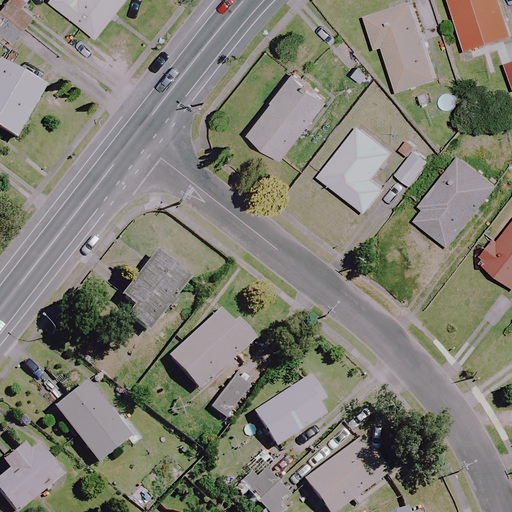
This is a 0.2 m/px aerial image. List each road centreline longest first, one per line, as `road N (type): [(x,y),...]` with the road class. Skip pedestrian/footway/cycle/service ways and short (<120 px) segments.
road 1 (residential): [(501,511),(482,454),(387,333),(135,137)]
road 2 (tertiary): [(0,309),(135,137)]
road 3 (tertiary): [(135,137),(245,0)]
